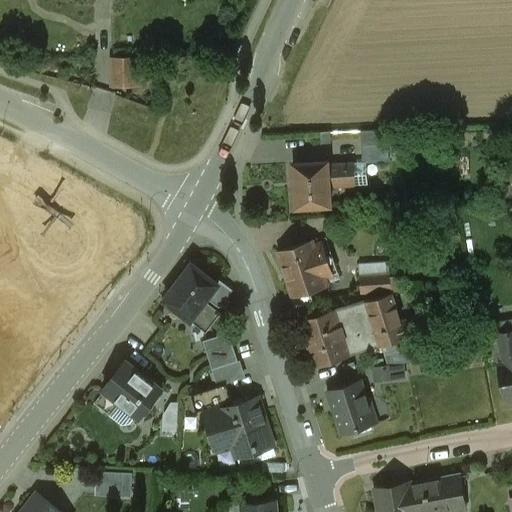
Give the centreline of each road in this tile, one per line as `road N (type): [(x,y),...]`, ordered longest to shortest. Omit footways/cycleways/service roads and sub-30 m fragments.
road 1 (tertiary): [(195,208),(152,276),(0,468)]
road 2 (residential): [(195,208),(248,268),(315,472)]
road 3 (tertiary): [(295,0),(195,208)]
road 4 (tertiary): [(0,104),(195,208)]
road 5 (residential): [(315,472),(511,435)]
